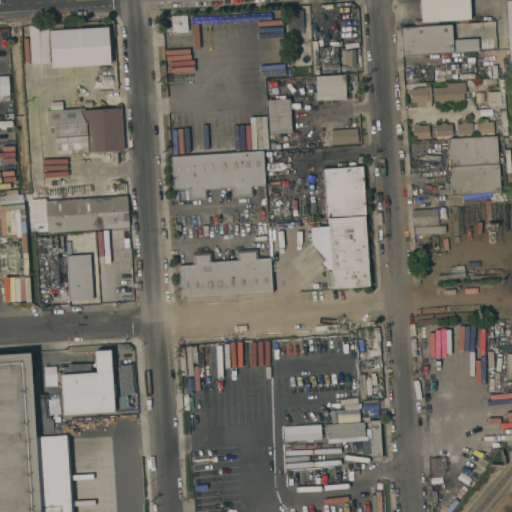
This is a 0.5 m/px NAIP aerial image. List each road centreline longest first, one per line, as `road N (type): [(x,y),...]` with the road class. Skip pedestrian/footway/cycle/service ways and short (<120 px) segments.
road 1 (residential): [(167,511),(136,0)]
road 2 (residential): [(410,511),(383,0)]
road 3 (residential): [(0,329),(398,307)]
